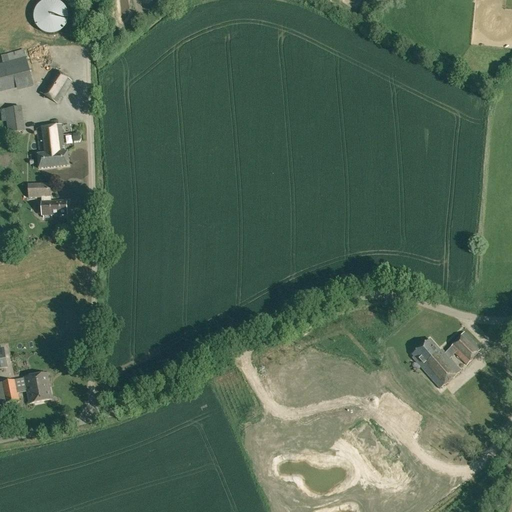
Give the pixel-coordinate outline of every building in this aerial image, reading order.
[(34,17),(34,19),(34,20),(35,22),(35,23),(36,25),(36,26),(37,27),(38,28),(39,30),(40,31),(42,32),(43,32),(44,33),(46,34),(47,34),(49,34),(50,35),(52,35),(53,35),(55,34),(56,34),(58,34),(59,33),(60,32),(62,31),(63,30),(64,29),(65,28),(66,27),(67,26),(67,24),(68,23),(68,21),(69,20),(69,18),(69,17),(69,15),(69,14),(68,12),(68,11),(67,10),(66,8),(66,7),(65,6),(64,5),(62,4),(61,3),(60,2),(59,1),(57,1),(56,0),(54,0),(53,0),(49,0),(48,0),(47,0),(46,1),(44,1),(43,2),(42,3),(41,4),(39,5),(38,6),(37,7),(37,8),(36,10),(35,11),(35,12),(34,14),(34,15),(34,16),(34,17)] [(0,64),(0,93),(17,90),(17,92),(33,88),(26,58),(26,57),(24,50),(1,55),(3,63),(0,64)] [(40,93),(57,104),(71,82),(55,70),(40,93)] [(5,110),(8,134),(24,132),(21,108),(5,110)] [(38,155),(39,169),(69,166),(68,152),(64,153),(62,126),(38,129),(40,155),(38,155)] [(41,198),(41,217),(51,216),(67,215),(67,202),(51,202),(51,197),(51,184),(28,185),(28,198),(41,198)] [(422,367),(421,368),(432,380),(440,389),(461,372),(450,359),(455,354),(467,366),(481,349),(464,333),(445,354),(441,350),(440,351),(430,340),(412,355),(422,367)] [(25,379),(30,404),(51,400),(46,374),(25,379)] [(0,383),(0,404),(5,403),(19,401),(15,381),(1,383),(0,383)] [(435,414),(399,391),(392,403),(428,426),(435,414)] [(373,431),(368,421),(351,429),(362,454),(381,446),(378,439),(381,438),(377,429),(373,431)] [(341,461),(354,451),(345,439),(317,460),(322,467),(330,461),(336,470),(344,464),(341,461)] [(425,488),(467,460),(457,445),(415,473),(425,488)] [(384,456),(367,463),(370,471),(387,464),(384,456)] [(416,511),(442,511),(439,503),(416,511)]
